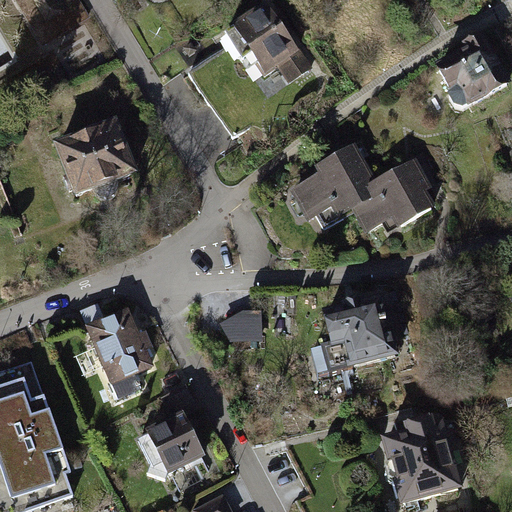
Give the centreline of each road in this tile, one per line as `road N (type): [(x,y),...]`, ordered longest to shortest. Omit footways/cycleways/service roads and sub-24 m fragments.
road 1 (residential): [(151,277),(349,271),(511,229)]
road 2 (residential): [(151,277),(267,511)]
road 3 (residential): [(0,326),(79,290),(151,277)]
